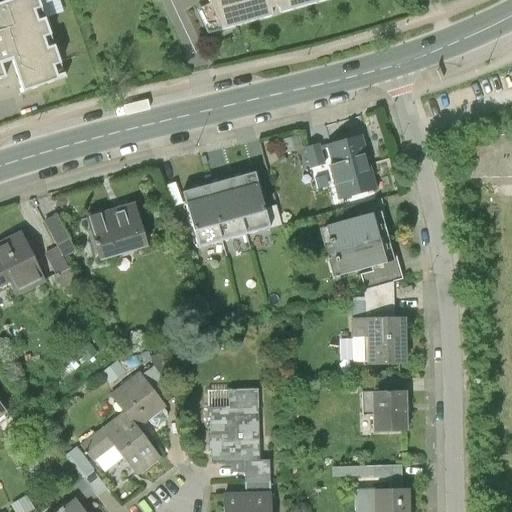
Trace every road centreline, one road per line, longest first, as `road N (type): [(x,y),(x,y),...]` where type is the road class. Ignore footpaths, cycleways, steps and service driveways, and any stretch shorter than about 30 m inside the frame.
road 1 (residential): [(392,64),(434,230),(453,511)]
road 2 (primary): [(0,167),(392,64)]
road 3 (primary): [(392,64),(511,14)]
